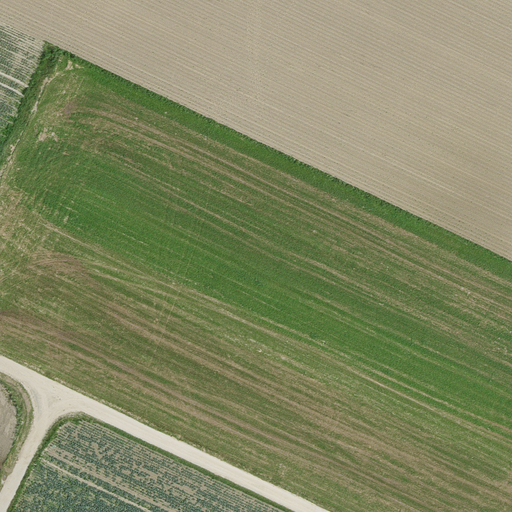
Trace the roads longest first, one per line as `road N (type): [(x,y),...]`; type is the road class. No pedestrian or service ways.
road 1 (track): [(0,365),(311,511)]
road 2 (track): [(56,392),(0,511)]
